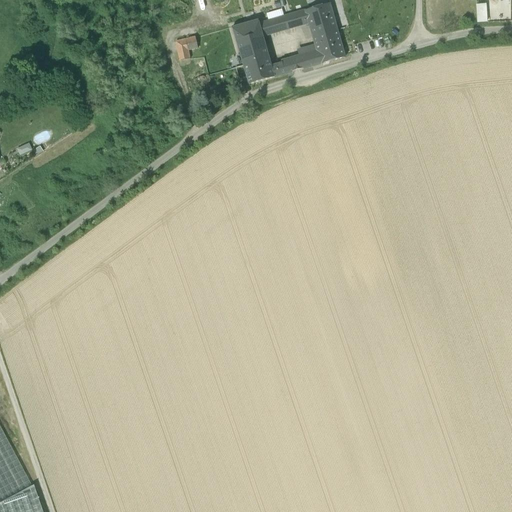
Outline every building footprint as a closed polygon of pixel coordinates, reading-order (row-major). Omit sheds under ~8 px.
[(478,23),(489,23),(487,4),(477,5),(478,23)] [(328,5),(272,22),(275,34),(279,33),(309,24),(318,55),(291,62),(294,73),(344,58),(329,5),(328,5)] [(257,20),(232,28),(243,65),(243,67),(269,59),(257,20)] [(195,38),(175,43),(180,62),(190,60),(188,51),(198,49),(195,38)] [(269,59),(243,67),(246,77),(249,85),(274,78),(271,68),(269,59)] [(291,62),(271,68),(274,78),(294,73),(291,62)] [(243,65),(233,68),(237,79),(246,77),(243,67),(243,65)] [(207,74),(192,78),(194,86),(209,81),(207,74)] [(28,145),(17,149),(19,156),(30,152),(28,145)] [(0,511),(42,511),(34,486),(32,487),(0,426),(0,511)]
